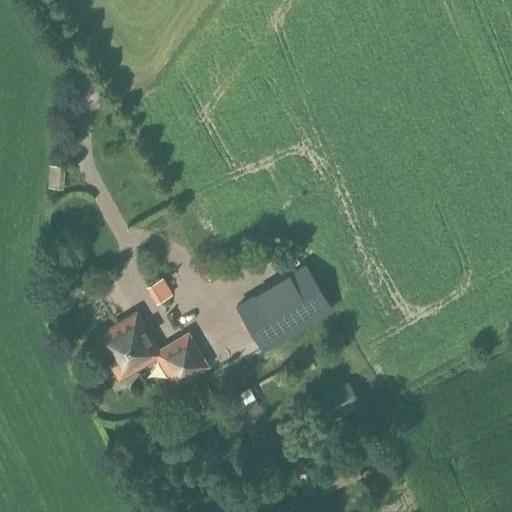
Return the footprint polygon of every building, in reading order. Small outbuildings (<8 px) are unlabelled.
[(262,348),(332,307),(307,264),(289,274),(254,294),(254,295),(237,306),(262,348)] [(150,304),(165,293),(154,277),(139,288),(150,304)] [(68,306),(85,335),(127,310),(118,294),(100,304),(93,291),(68,306)] [(90,336),(117,380),(155,357),(173,388),(210,365),(187,329),(159,346),(135,308),(90,336)] [(323,425),(359,403),(347,384),(313,405),(323,425)] [(328,490),(361,476),(349,452),(319,466),(323,476),(315,478),(311,470),(294,478),(303,498),(320,491),(319,489),(326,486),(328,490)]
